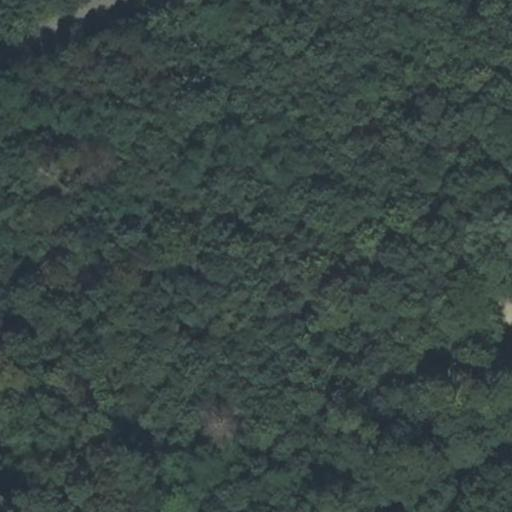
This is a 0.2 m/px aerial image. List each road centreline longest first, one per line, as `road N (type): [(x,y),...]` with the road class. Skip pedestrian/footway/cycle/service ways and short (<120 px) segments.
road 1 (track): [(511,265),(498,420),(474,511)]
road 2 (unclassified): [(113,0),(0,58)]
